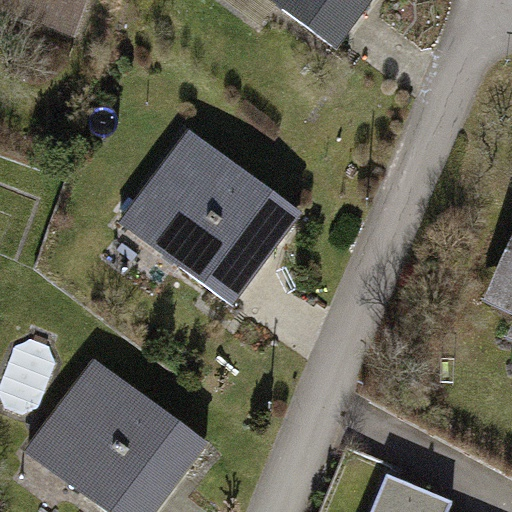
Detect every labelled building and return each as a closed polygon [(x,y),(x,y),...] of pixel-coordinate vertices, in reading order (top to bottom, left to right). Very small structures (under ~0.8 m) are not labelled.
[(0,0),(0,16),(90,49),(107,0),(0,0)] [(402,0),(274,0),(360,60),(402,0)] [(327,220),(201,131),(135,224),(261,313),(327,220)] [(511,269),(496,303),(511,310),(511,269)] [(184,511),(228,452),(108,367),(43,456),(121,511),(184,511)] [(451,511),(454,506),(388,479),(374,511),(451,511)]
